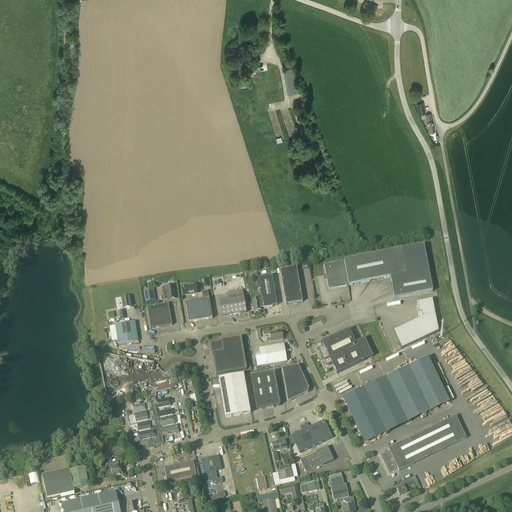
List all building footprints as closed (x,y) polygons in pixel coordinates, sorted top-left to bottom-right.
[(362,9),(375,14),(378,6),(364,1),(362,9)] [(260,66),(245,69),(243,61),(235,62),(237,75),(254,71),(254,72),(261,71),(260,66)] [(296,83),(293,67),(283,69),(286,84),(288,95),(300,92),(298,83),(296,83)] [(416,104),(416,105),(417,111),(423,109),(424,109),(423,103),(416,104)] [(433,121),(431,114),(425,115),(427,122),(429,133),(435,132),(433,121)] [(407,275),(390,278),(394,299),(410,296),(433,292),(424,246),(402,250),(407,275)] [(402,250),(344,261),(348,286),(368,282),(390,278),(407,275),(402,250)] [(328,290),(347,286),(342,261),(324,265),(328,290)] [(286,305),(303,302),(296,267),(280,270),(286,305)] [(253,308),(254,308),(254,311),(261,310),(261,308),(264,308),(264,309),(273,307),(272,306),(277,305),(272,276),(258,279),(262,299),(259,300),(259,299),(252,301),(253,304),(252,304),(251,305),(251,306),(251,307),(253,308)] [(185,295),(197,293),(196,285),(184,287),(185,295)] [(164,301),(168,300),(176,299),(174,286),(165,287),(167,295),(163,296),(164,301)] [(153,290),(144,291),(146,303),(155,301),(153,290)] [(227,299),(219,301),(222,317),(246,313),(243,290),(226,293),(227,299)] [(189,323),(212,319),(208,291),(202,292),(203,300),(185,303),(189,323)] [(123,309),(131,307),(129,297),(121,298),(123,309)] [(402,349),(438,332),(432,300),(417,303),(419,312),(418,312),(420,319),(393,331),(402,349)] [(150,329),(172,326),(168,304),(147,308),(150,329)] [(138,342),(135,322),(115,326),(109,327),(112,342),(118,341),(118,345),(138,342)] [(364,361),(349,329),(322,342),(322,343),(315,347),(317,351),(319,350),(320,353),(319,353),(319,354),(320,356),(321,356),(322,357),(321,358),(322,361),(323,360),(324,361),(323,362),(324,365),(325,365),(326,365),(327,365),(327,366),(328,366),(329,366),(330,365),(330,364),(330,363),(331,363),(337,374),(364,361)] [(267,342),(283,339),(281,331),(270,333),(270,338),(267,339),(267,342)] [(247,370),(241,337),(222,341),(222,340),(209,342),(212,355),(213,355),(216,375),(247,370)] [(260,356),(255,357),(257,367),(267,365),(287,362),(284,345),(264,348),(258,349),(260,356)] [(427,358),(409,367),(431,411),(449,402),(427,358)] [(288,403),(307,393),(309,389),(298,366),(282,369),(288,403)] [(256,410),(280,406),(274,372),(251,376),(256,410)] [(226,418),(251,414),(244,374),(219,378),(226,418)] [(178,389),(184,388),(181,376),(176,377),(178,389)] [(192,379),(183,381),(186,392),(195,390),(192,379)] [(174,381),(152,383),(153,388),(155,388),(156,391),(175,389),(174,381)] [(156,402),(158,408),(170,406),(169,399),(156,402)] [(501,406),(498,401),(496,403),(495,401),(489,404),(490,407),(487,408),(489,412),(501,406)] [(145,404),(133,406),(134,412),(146,409),(145,404)] [(171,409),(159,412),(160,417),(172,414),(171,409)] [(399,471),(466,438),(455,416),(405,440),(404,437),(398,440),(399,443),(394,446),(393,444),(388,447),(389,448),(388,449),(389,451),(380,455),(389,473),(398,469),(399,471)] [(173,417),(161,420),(162,426),(174,423),(173,417)] [(292,436),(289,438),(291,446),(295,444),(300,454),(315,446),(326,441),(332,438),(324,421),(317,424),(309,428),(307,424),(306,424),(301,426),(300,428),(302,431),(292,436)] [(286,444),(285,440),(272,443),(274,452),(273,452),(275,462),(279,461),(277,451),(287,449),(287,448),(288,448),(287,444),(286,444)] [(304,458),(300,460),(306,474),(311,472),(333,461),(332,457),(330,453),(328,449),(327,447),(304,458)] [(204,473),(216,471),(222,470),(219,456),(201,459),(204,473)] [(193,461),(164,468),(167,482),(196,476),(193,461)] [(118,466),(118,462),(117,462),(113,463),(113,464),(112,463),(109,464),(112,477),(123,475),(121,465),(118,466)] [(88,486),(84,467),(69,471),(69,469),(42,475),(47,498),(74,492),(73,489),(88,486)] [(275,486),(295,482),(294,478),(292,470),(278,473),(273,474),(275,486)] [(216,471),(204,473),(206,483),(212,482),(212,483),(213,484),(214,485),(215,485),(217,485),(218,484),(222,483),(223,482),(222,478),(221,478),(218,479),(216,471)] [(31,485),(40,483),(38,473),(28,475),(31,485)] [(258,490),(267,489),(265,476),(256,478),(258,490)] [(420,486),(415,476),(402,482),(404,485),(396,489),(400,496),(407,492),(406,489),(414,485),(415,488),(420,486)] [(342,477),(330,480),(332,488),(331,488),(334,501),(343,499),(343,501),(347,504),(348,503),(348,506),(344,507),(344,511),(352,511),(356,510),(354,502),(353,498),(351,498),(350,497),(348,497),(345,485),(344,485),(342,477)] [(308,485),(310,492),(320,490),(318,483),(319,482),(318,478),(307,480),(308,485)] [(297,485),(278,489),(280,496),(291,493),(293,500),(300,499),(297,485)] [(302,494),(310,492),(308,485),(300,487),(302,494)] [(86,499),(89,511),(120,511),(116,492),(86,499)] [(268,493),(269,498),(267,499),(267,500),(276,498),(275,492),(268,493)] [(89,511),(86,499),(62,505),(63,511),(89,511)] [(267,502),(264,503),(265,511),(276,511),(276,510),(273,500),(267,502)] [(130,511),(136,511),(137,511),(135,502),(128,503),(130,511)] [(220,511),(225,511),(230,511),(229,503),(219,505),(220,511)]
